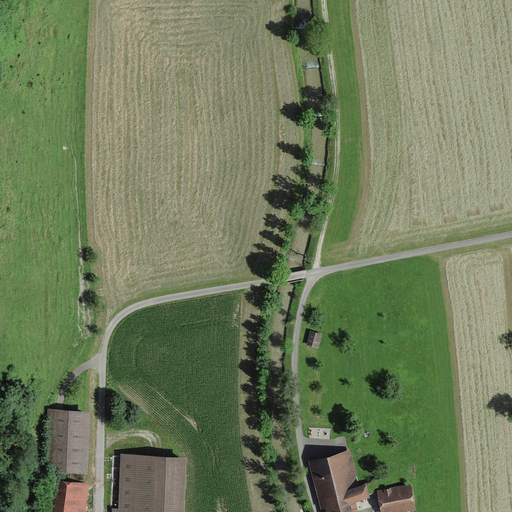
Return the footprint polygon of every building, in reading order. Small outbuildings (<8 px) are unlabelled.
[(82,413),(49,412),(48,472),(82,472),(82,413)] [(352,450),(312,461),(324,511),(354,511),(353,504),(365,501),(352,450)] [(176,511),(179,459),(120,456),(116,511),(176,511)] [(84,511),(86,486),(59,485),(57,511),(84,511)] [(410,488),(379,492),(381,511),(405,511),(413,511),(410,488)]
